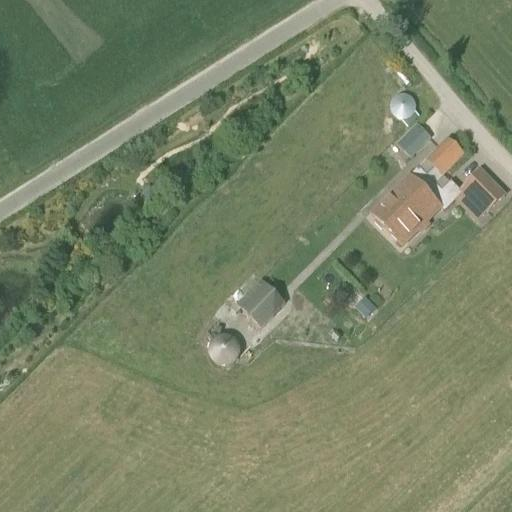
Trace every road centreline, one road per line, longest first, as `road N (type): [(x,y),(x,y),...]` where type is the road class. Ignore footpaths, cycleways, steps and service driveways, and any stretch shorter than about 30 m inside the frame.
road 1 (unclassified): [(0,210),(336,0)]
road 2 (unclassified): [(511,169),(366,0)]
